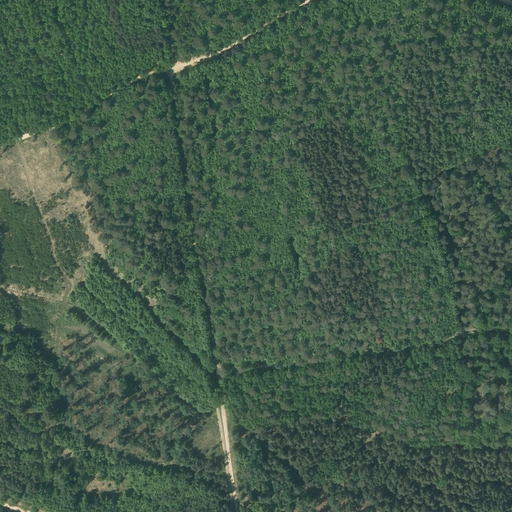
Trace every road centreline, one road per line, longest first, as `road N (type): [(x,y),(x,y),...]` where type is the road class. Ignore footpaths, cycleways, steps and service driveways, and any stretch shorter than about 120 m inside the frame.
road 1 (track): [(214,369),(172,67)]
road 2 (track): [(511,328),(215,372)]
road 3 (track): [(172,67),(0,147)]
road 4 (track): [(312,0),(225,49),(172,67)]
road 5 (track): [(236,511),(214,369)]
